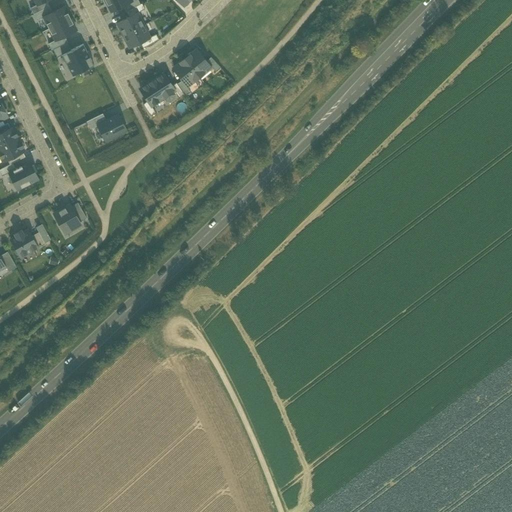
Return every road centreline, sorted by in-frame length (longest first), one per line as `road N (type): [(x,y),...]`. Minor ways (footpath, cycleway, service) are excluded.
road 1 (primary): [(0,428),(440,0)]
road 2 (track): [(183,325),(219,364),(281,511)]
road 3 (residential): [(0,60),(61,184),(0,219)]
road 4 (residential): [(117,72),(193,25),(215,0)]
